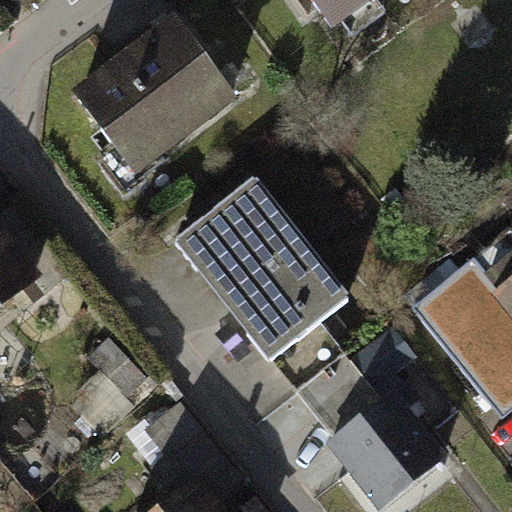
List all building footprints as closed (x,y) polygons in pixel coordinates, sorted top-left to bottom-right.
[(316,0),(343,31),(380,0),(316,0)] [(196,22),(95,104),(157,180),(258,99),(196,22)] [(255,184),(180,245),(300,393),(348,355),(323,325),(352,302),(255,184)] [(6,192),(0,196),(0,327),(70,275),(6,192)] [(348,355),(300,393),(342,445),(338,448),(383,504),(437,461),(399,414),(417,400),(374,346),(354,363),(348,355)] [(237,511),(220,492),(197,511),(237,511)]
